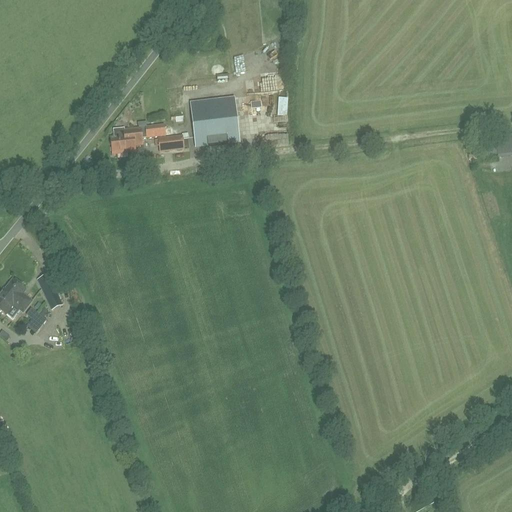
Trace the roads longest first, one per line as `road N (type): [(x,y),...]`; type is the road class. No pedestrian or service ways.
road 1 (track): [(511,125),(175,169),(82,178),(61,169)]
road 2 (unclassified): [(0,247),(197,0)]
road 3 (track): [(380,511),(511,424)]
